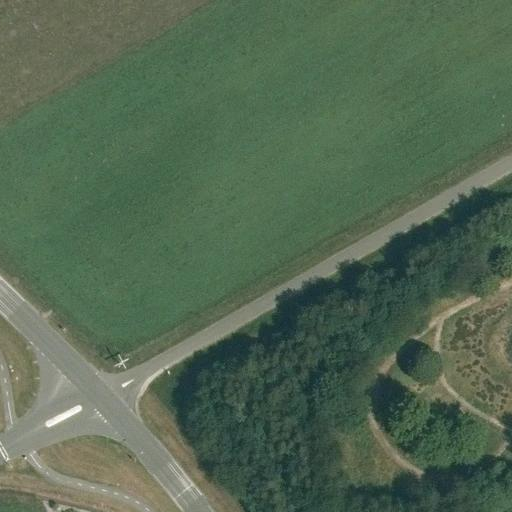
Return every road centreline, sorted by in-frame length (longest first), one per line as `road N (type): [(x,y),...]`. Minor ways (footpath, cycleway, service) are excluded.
road 1 (unclassified): [(100,395),(511,161)]
road 2 (primary): [(196,511),(100,395)]
road 3 (primary): [(100,395),(0,298)]
